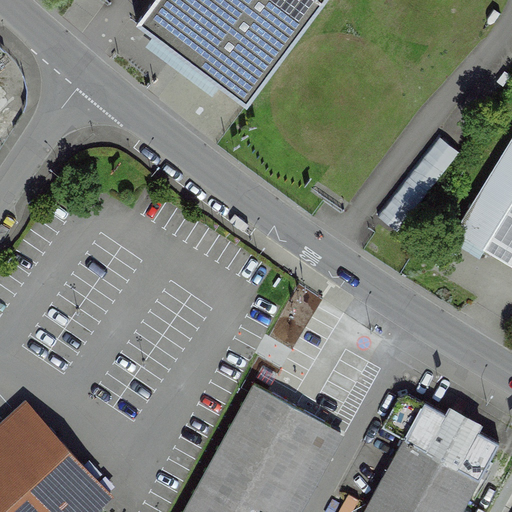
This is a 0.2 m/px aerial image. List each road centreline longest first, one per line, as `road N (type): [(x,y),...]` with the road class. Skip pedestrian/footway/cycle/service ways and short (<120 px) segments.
road 1 (residential): [(88,71),(260,210),(511,375)]
road 2 (residential): [(0,206),(88,71)]
